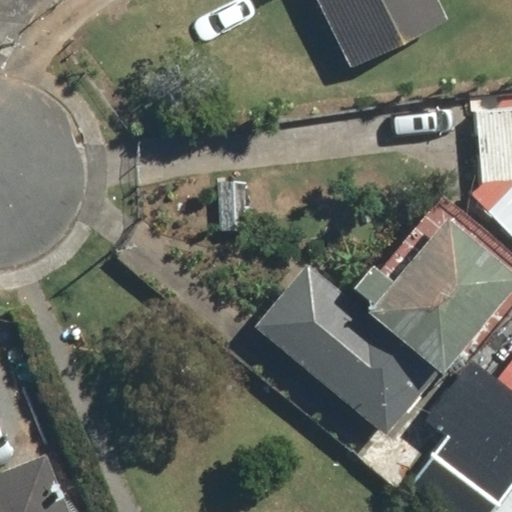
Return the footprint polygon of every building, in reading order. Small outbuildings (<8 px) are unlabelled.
[(300,0),(340,75),(437,24),(424,0),(300,0)] [(511,192),(511,105),(465,107),(468,194),(511,192)] [(374,449),(511,293),(511,276),(420,195),(328,299),(296,270),(241,332),(374,449)] [(511,511),(511,425),(469,392),(387,497),(406,511),(511,511)] [(0,511),(59,511),(33,452),(0,466),(0,511)]
